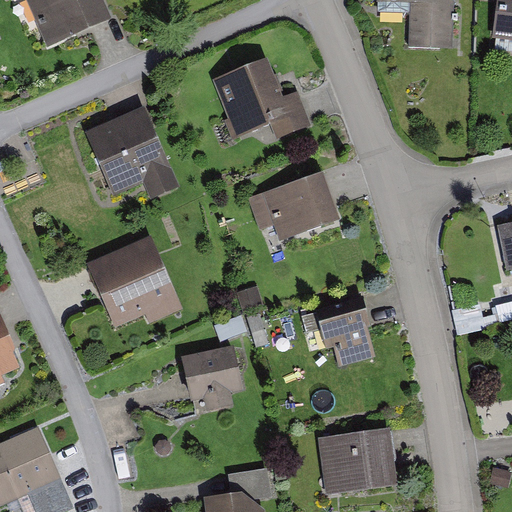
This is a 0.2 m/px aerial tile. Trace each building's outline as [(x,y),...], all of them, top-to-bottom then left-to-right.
[(17,0),(28,38),(41,34),(31,0),(17,0)] [(38,0),(43,12),(39,16),(49,39),(109,13),(103,0),(38,0)] [(377,0),(377,7),(410,8),(408,42),(438,43),(438,32),(453,32),(454,0),(377,0)] [(511,0),(499,0),(494,44),(511,46),(511,0)] [(299,95),(283,101),(268,62),(214,82),(236,142),(273,128),(278,141),(312,128),(299,95)] [(86,136),(114,198),(144,185),(151,202),(180,189),(145,110),(86,136)] [(322,169),(265,189),(281,234),(336,214),(322,169)] [(511,218),(499,221),(506,259),(511,257),(511,218)] [(87,267),(116,330),(145,317),(149,326),(183,311),(151,239),(87,267)] [(334,351),(339,369),(343,368),(372,361),(376,360),(369,332),(371,332),(363,301),(316,314),(326,353),(334,351)] [(455,312),(461,335),(501,326),(496,303),(455,312)] [(511,304),(499,307),(502,321),(511,319),(511,304)] [(265,337),(258,311),(246,315),(253,340),(265,337)] [(245,329),(240,314),(214,322),(218,337),(245,329)] [(0,367),(0,366),(15,361),(0,323),(0,382),(5,380),(0,367)] [(231,344),(182,355),(190,396),(207,393),(209,404),(230,399),(228,385),(240,383),(231,344)] [(384,426),(321,434),(328,490),(391,481),(384,426)] [(34,428),(0,442),(0,499),(54,476),(34,428)] [(234,474),(236,490),(248,487),(249,495),(267,492),(264,468),(234,474)] [(33,499),(37,511),(45,511),(66,504),(60,488),(33,499)] [(265,511),(243,496),(204,500),(204,511),(265,511)]
